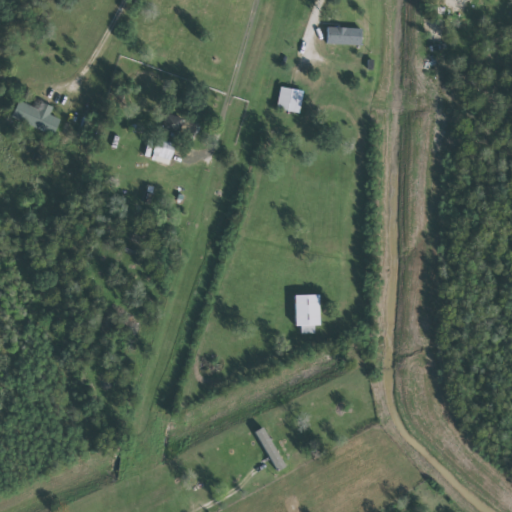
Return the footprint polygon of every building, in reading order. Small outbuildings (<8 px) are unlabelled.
[(326,27),(325,43),(359,45),(360,28),(326,27)] [(275,89),(300,95),(295,117),(271,112),(275,89)] [(10,117),(53,133),(58,119),(48,115),(51,106),(40,102),(38,109),(17,101),(10,117)] [(160,128),(174,135),(182,120),(168,113),(160,128)] [(173,143),(154,139),(150,161),(169,164),(173,143)] [(293,295),(294,326),(299,326),(299,334),(313,333),(313,326),(319,326),(318,294),(293,295)]
